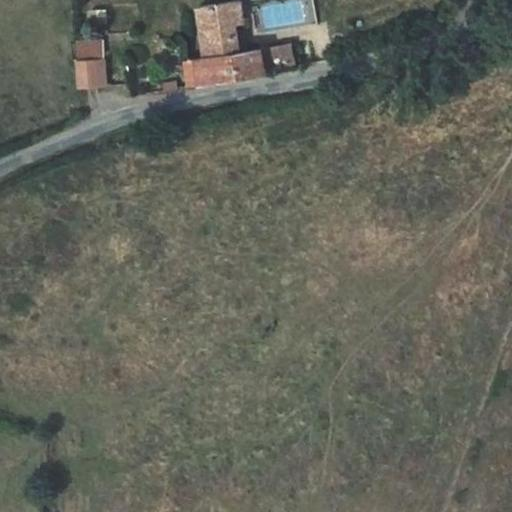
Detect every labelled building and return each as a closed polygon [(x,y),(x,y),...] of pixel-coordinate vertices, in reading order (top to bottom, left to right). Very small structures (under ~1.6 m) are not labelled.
[(247,26),(241,0),(198,0),(202,34),(205,54),(252,47),(251,43),(247,26)] [(255,24),(247,26),(251,43),(258,41),(255,24)] [(252,47),(259,45),(262,67),(293,58),(288,36),(258,41),(251,43),(252,47)] [(194,84),(262,67),(259,45),(252,47),(205,54),(190,57),(194,84)] [(95,83),(94,57),(73,56),(74,83),(95,83)] [(95,83),(103,83),(102,56),(94,57),(95,83)]
